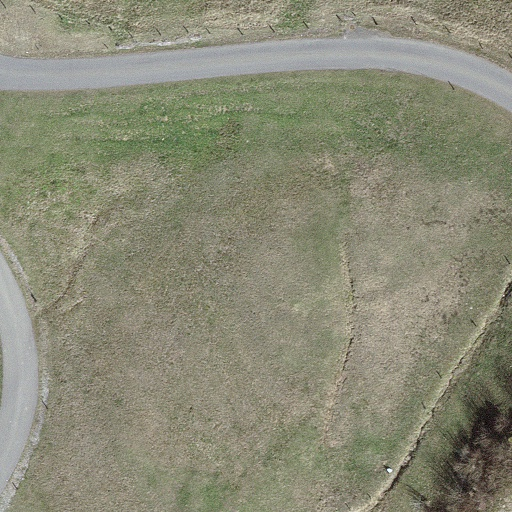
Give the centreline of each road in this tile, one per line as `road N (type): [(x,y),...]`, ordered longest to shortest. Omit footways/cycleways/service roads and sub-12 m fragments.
road 1 (unclassified): [(0,63),(415,44),(511,89)]
road 2 (track): [(0,280),(34,344),(0,462)]
